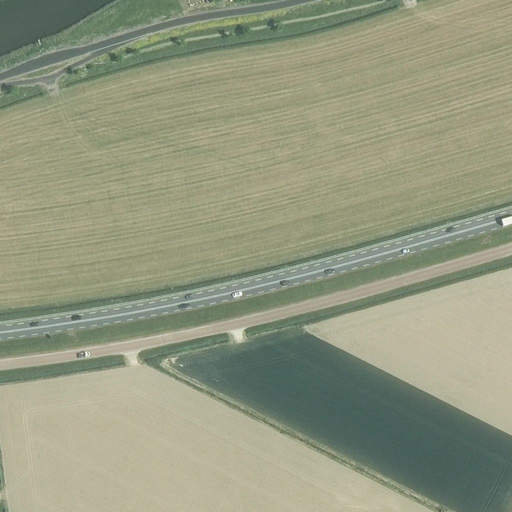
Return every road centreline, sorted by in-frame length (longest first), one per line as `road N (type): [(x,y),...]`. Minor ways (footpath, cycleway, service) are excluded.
road 1 (unclassified): [(0,363),(237,325),(511,249)]
road 2 (primary): [(0,333),(230,294),(511,219)]
road 3 (unclassified): [(0,78),(163,27),(312,0)]
